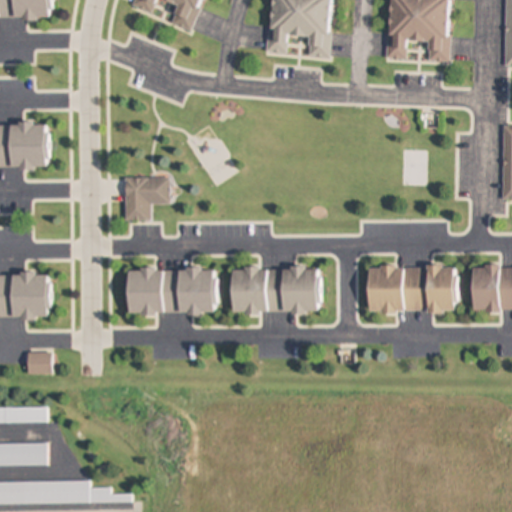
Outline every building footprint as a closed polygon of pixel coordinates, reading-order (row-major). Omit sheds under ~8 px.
[(0,0),(0,20),(51,20),(51,0),(0,0)] [(194,32),(205,0),(139,0),(136,9),(152,14),(157,0),(164,0),(179,5),(172,25),(194,32)] [(272,0),(268,53),(287,55),(289,35),(311,37),(310,57),(330,59),(334,0),(272,0)] [(451,63),(453,0),(390,0),(388,60),(407,60),(408,41),(431,41),(430,62),(451,63)] [(0,169),(50,169),(49,124),(0,124),(0,169)] [(126,179),(126,221),(152,221),(152,205),(170,205),(170,179),(126,179)] [(369,267),(370,312),(458,312),(458,267),(369,267)] [(511,267),(474,267),(474,312),(511,312),(511,267)] [(321,313),(321,268),(233,268),(233,313),(321,313)] [(129,315),(217,316),(217,270),(129,269),(129,315)] [(0,274),(0,319),(50,319),(49,274),(0,274)] [(52,375),(52,354),(29,354),(29,375),(52,375)] [(0,424),(48,424),(48,409),(0,409),(0,424)] [(0,467),(48,467),(47,444),(0,444),(0,467)] [(0,483),(0,504),(132,504),(132,495),(112,495),(112,489),(90,489),(90,483),(0,483)]
